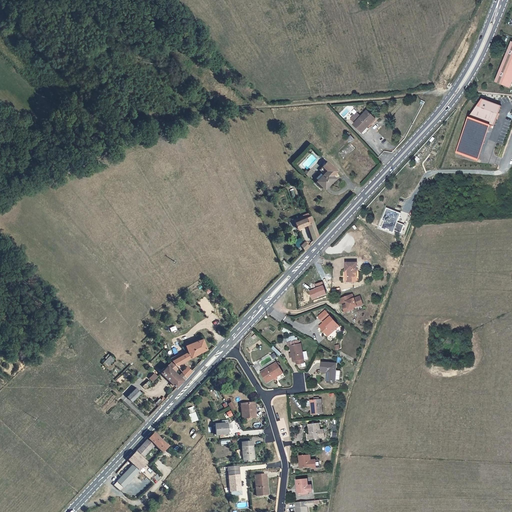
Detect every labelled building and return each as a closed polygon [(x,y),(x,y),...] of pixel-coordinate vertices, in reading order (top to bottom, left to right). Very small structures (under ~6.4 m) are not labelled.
[(511,38),(495,78),(510,84),(511,80),(511,38)] [(483,97),(470,115),(494,125),(503,104),(483,97)] [(362,134),(375,120),(365,111),(352,125),(362,134)] [(333,172),(338,167),(329,158),(321,167),(323,169),(318,174),(320,176),(317,178),(325,186),(336,175),(333,172)] [(397,223),(400,212),(386,208),(382,220),(384,221),(381,228),(401,233),(404,224),(397,223)] [(307,222),(314,239),(320,233),(312,212),(296,219),(298,225),(307,222)] [(346,274),(357,273),(355,259),(345,261),(346,274)] [(344,299),(345,301),(341,303),(344,310),(348,308),(348,306),(355,303),(354,301),(360,299),(358,293),(352,295),(350,291),(337,297),(339,302),(344,299)] [(319,325),(328,334),(332,330),(330,328),(337,322),(330,315),(319,325)] [(330,328),(332,330),(339,324),(337,322),(330,328)] [(190,348),(174,356),(177,361),(183,358),(209,345),(204,334),(186,341),(190,348)] [(301,340),(299,341),(299,338),(291,338),(292,343),(291,343),(293,357),(304,355),(301,340)] [(106,359),(102,363),(107,367),(114,359),(108,354),(105,358),(106,359)] [(266,372),(284,366),(279,354),(262,361),(266,372)] [(176,368),(180,364),(177,361),(174,356),(165,364),(161,361),(157,365),(162,369),(178,384),(189,373),(183,368),(180,371),(176,368)] [(177,361),(180,364),(183,368),(189,373),(193,368),(190,365),(183,358),(177,361)] [(339,366),(335,366),(335,360),(320,360),(320,368),(326,368),(325,377),(335,377),(335,376),(339,376),(339,366)] [(152,382),(158,376),(154,372),(148,378),(152,382)] [(142,388),(137,384),(128,393),(132,397),(142,388)] [(313,408),(323,407),(321,394),(311,395),(313,408)] [(243,412),(256,412),(256,401),(253,400),(252,397),(243,397),(243,412)] [(232,401),(227,404),(231,410),(236,407),(232,401)] [(195,412),(188,414),(191,423),(198,421),(195,412)] [(324,423),(320,424),(319,418),(310,419),(311,434),(320,433),(320,432),(325,431),(324,423)] [(216,429),(228,428),(228,420),(216,420),(216,429)] [(170,436),(167,439),(156,430),(151,435),(157,441),(165,448),(173,439),(170,436)] [(137,448),(144,455),(157,441),(151,435),(150,435),(137,448)] [(244,455),(254,455),(253,439),(243,439),(244,455)] [(144,455),(137,448),(130,456),(135,460),(141,466),(148,459),(144,455)] [(301,463),(315,461),(314,455),(311,455),(310,450),(299,451),(301,463)] [(126,483),(141,466),(135,460),(120,477),(126,483)] [(236,487),(240,487),(239,467),(229,467),(230,490),(235,490),(236,487)] [(255,491),(266,490),(266,469),(254,470),(255,491)] [(316,482),(307,483),(306,474),(296,475),(298,490),(304,490),(304,488),(317,487),(316,482)] [(315,500),(315,495),(296,497),(297,511),(307,511),(306,501),(315,500)]
